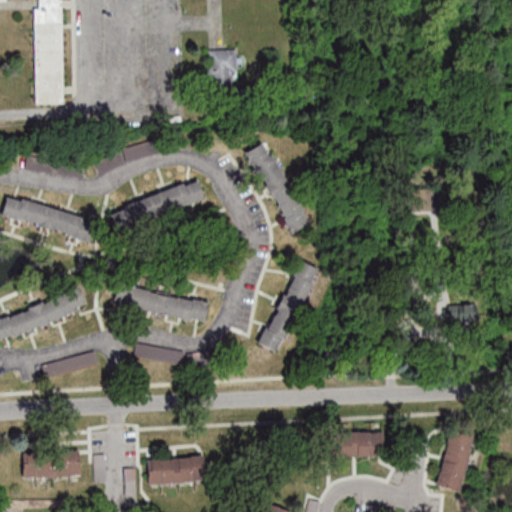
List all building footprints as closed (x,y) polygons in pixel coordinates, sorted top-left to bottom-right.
[(34,0),(35,103),(64,103),(62,0),(34,0)] [(237,49),(208,49),(208,87),(237,87),(237,49)] [(247,149),(287,234),(308,224),(269,139),(247,149)] [(205,201),(199,180),(108,208),(114,229),(205,201)] [(432,183),(407,183),(407,210),(432,210),(432,183)] [(6,194),(0,216),(92,241),(98,219),(6,194)] [(281,355),(316,267),(295,258),(260,346),(281,355)] [(204,322),(208,300),(117,282),(113,304),(204,322)] [(0,315),(0,338),(87,309),(80,288),(0,315)] [(133,356),(181,364),(183,350),(135,343),(133,356)] [(41,362),(44,376),(98,364),(96,351),(41,362)] [(436,485),(462,491),(474,434),(448,428),(436,485)] [(377,456),(377,432),(334,432),(334,456),(377,456)] [(22,451),(22,476),(80,476),(80,451),(22,451)] [(147,459),(148,483),(203,481),(202,457),(147,459)] [(126,494),(135,494),(135,468),(126,468),(126,494)] [(306,511),(316,511),(318,500),(308,499),(306,511)]
